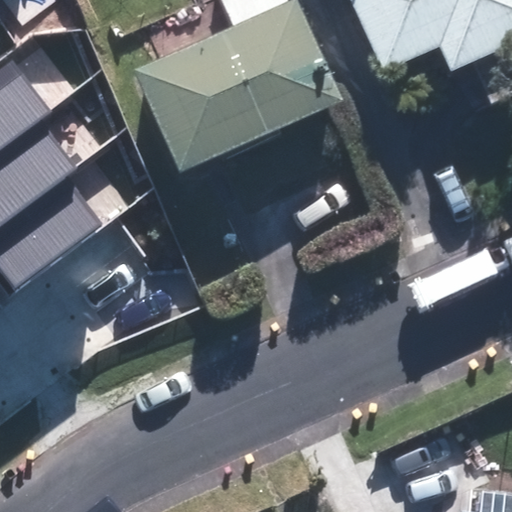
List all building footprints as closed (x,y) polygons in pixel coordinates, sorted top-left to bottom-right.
[(130,85),(178,193),(342,119),(294,11),(288,14),(281,0),(216,0),(234,38),(130,85)] [(443,64),(453,88),(511,62),(511,0),(348,0),(387,88),(443,64)] [(0,71),(0,149),(41,119),(50,113),(13,62),(0,71)] [(0,149),(0,230),(69,180),(80,172),(41,119),(0,149)] [(69,180),(0,230),(0,271),(14,290),(102,225),(69,180)] [(459,511),(511,511),(511,499),(462,493),(459,511)]
